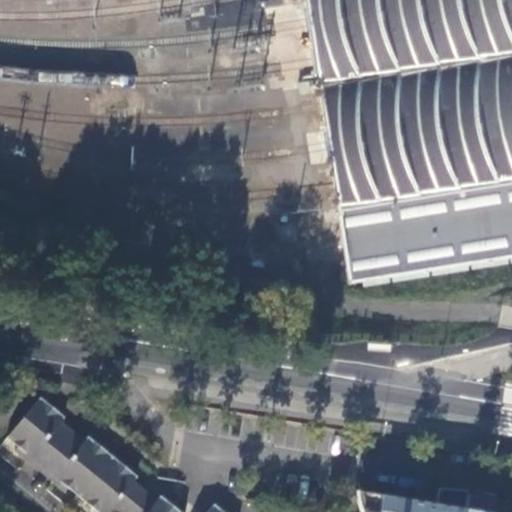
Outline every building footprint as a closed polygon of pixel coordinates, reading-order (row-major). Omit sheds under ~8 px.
[(511,0),(303,0),(307,23),(314,63),(321,107),(327,147),(334,187),(345,259),(349,283),(511,256),(511,0)] [(274,226),(277,246),(296,243),(293,224),(274,226)] [(392,341),(369,340),(369,350),(392,350),(392,341)] [(42,397),(8,438),(17,446),(14,450),(64,490),(67,486),(98,511),(105,511),(112,505),(121,511),(182,511),(173,504),(169,508),(157,499),(135,481),(123,471),(127,467),(100,445),(96,450),(84,441),(62,423),(50,413),(55,408),(42,397)] [(66,417),(55,408),(50,413),(62,423),(66,417)] [(89,435),(84,441),(96,450),(100,445),(89,435)] [(138,476),(127,467),(123,471),(135,481),(138,476)] [(494,511),(492,511),(495,494),(471,489),(440,487),(436,504),(396,497),(358,491),(360,510),(360,511),(494,511)] [(169,508),(173,504),(161,495),(157,499),(169,508)]
